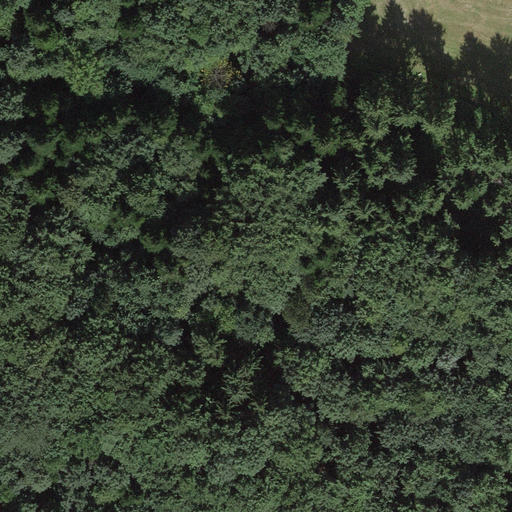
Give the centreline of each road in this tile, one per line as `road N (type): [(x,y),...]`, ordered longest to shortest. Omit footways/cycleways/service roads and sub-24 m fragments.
road 1 (track): [(255,313),(286,309),(350,322),(511,368)]
road 2 (track): [(304,400),(439,435),(511,468)]
